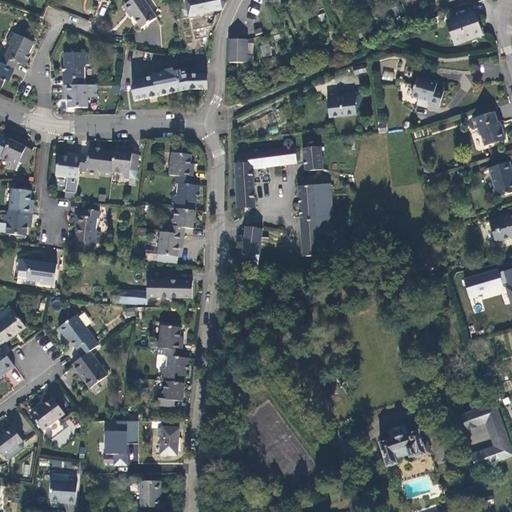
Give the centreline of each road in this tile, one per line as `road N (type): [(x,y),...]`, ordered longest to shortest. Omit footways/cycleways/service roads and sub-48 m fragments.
road 1 (residential): [(193,511),(192,445),(216,232),(216,128)]
road 2 (residential): [(216,128),(49,126)]
road 3 (residential): [(90,29),(56,16),(35,73),(49,126)]
road 4 (residential): [(216,128),(220,41),(240,0)]
